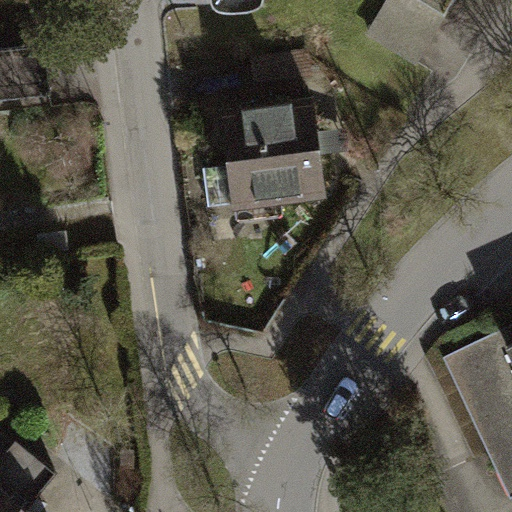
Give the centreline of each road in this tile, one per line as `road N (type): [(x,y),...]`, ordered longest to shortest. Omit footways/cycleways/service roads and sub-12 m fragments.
road 1 (residential): [(134,0),(157,210),(191,370),(285,485)]
road 2 (residential): [(285,485),(382,341),(511,207)]
